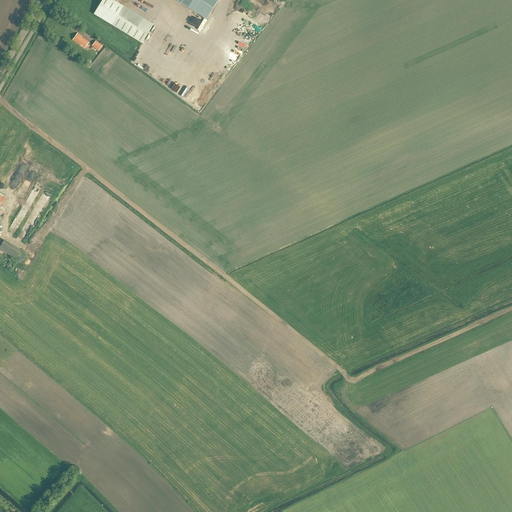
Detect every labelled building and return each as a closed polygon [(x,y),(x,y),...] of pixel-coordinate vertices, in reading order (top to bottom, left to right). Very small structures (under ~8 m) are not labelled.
[(113,0),(102,0),(94,14),(142,43),(153,24),(113,0)] [(175,0),(206,19),(218,0),(175,0)] [(251,24),(247,30),(257,36),(261,30),(251,24)] [(87,44),(88,42),(81,37),(81,36),(78,33),(74,39),(73,41),(84,49),(85,47),(87,49),(89,46),(87,44)] [(96,41),(92,46),(98,51),(102,46),(96,41)] [(5,240),(0,248),(0,250),(16,260),(22,250),(5,240)]
